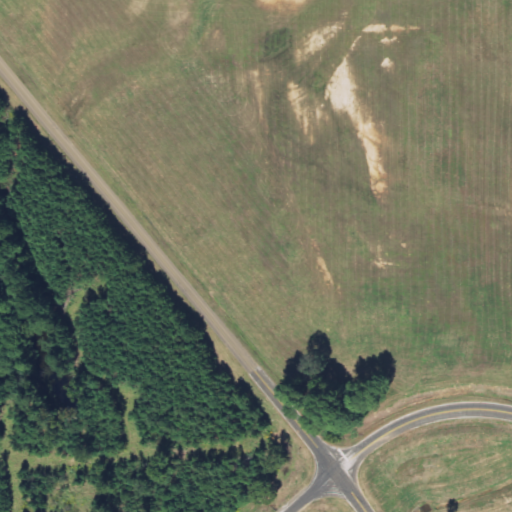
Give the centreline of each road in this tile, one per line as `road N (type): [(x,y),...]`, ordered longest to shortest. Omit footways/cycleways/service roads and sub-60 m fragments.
road 1 (tertiary): [(367,511),(0,65)]
road 2 (tertiary): [(511,412),(468,408),(413,419),(337,469)]
